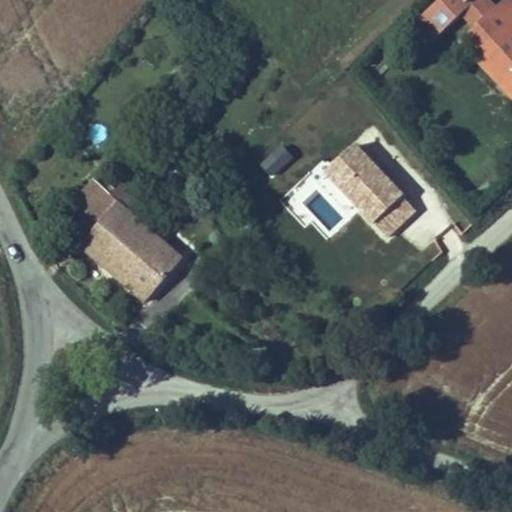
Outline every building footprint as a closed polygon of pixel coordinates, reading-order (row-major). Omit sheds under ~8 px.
[(511,22),(511,10),(502,0),(494,0),(449,41),(467,62),(493,39),(511,22)] [(511,22),(493,39),(506,55),(511,49),(511,22)] [(511,61),(506,55),(497,63),(511,79),(511,61)] [(388,240),(421,208),(354,141),(322,174),(388,240)] [(281,143),(260,164),(272,176),(293,155),(281,143)] [(119,256),(182,318),(220,280),(155,215),(157,213),(145,201),(109,238),(123,252),(119,256)]
